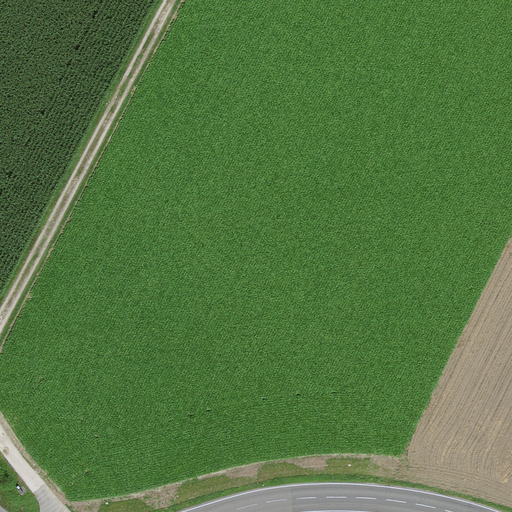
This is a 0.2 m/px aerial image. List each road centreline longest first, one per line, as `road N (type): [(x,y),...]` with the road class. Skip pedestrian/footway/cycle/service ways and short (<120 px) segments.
road 1 (track): [(0,332),(173,0)]
road 2 (tertiary): [(412,511),(373,501),(253,511)]
